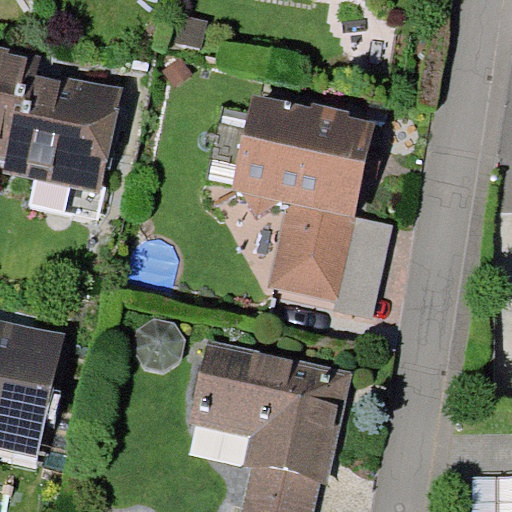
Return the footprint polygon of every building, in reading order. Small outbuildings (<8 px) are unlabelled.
[(4,175),(6,176),(29,74),(0,67),(0,159),(7,161),(4,175)] [(31,74),(29,74),(6,176),(91,195),(110,108),(27,89),(31,74)] [(334,294),(335,291),(366,146),(337,140),(338,133),(310,127),(309,134),(285,128),(286,124),(281,123),(280,127),(249,120),(231,200),(243,202),(253,218),(270,208),(288,212),(273,280),(334,294)] [(158,375),(172,366),(176,349),(167,336),(151,332),(137,341),(133,358),(142,371),(158,375)] [(48,361),(27,356),(1,350),(0,349),(0,445),(25,451),(34,412),(36,413),(48,361)] [(241,511),(306,511),(334,391),(207,363),(202,381),(195,380),(190,405),(197,406),(193,425),(258,439),(241,511)] [(459,511),(511,511),(511,485),(460,486),(459,511)]
